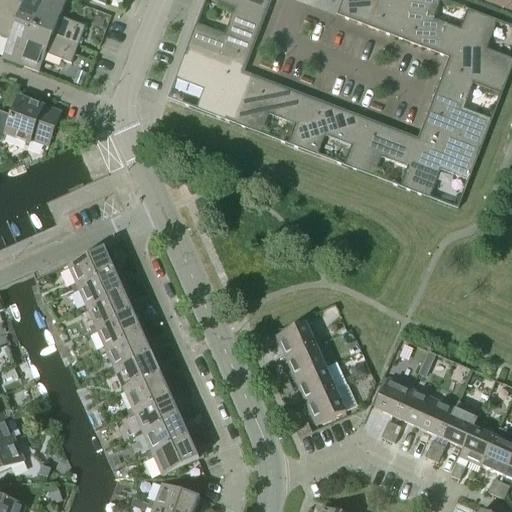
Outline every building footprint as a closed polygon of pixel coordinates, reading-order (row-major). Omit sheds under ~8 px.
[(0,0),(0,17),(34,30),(45,0),(24,0),(23,5),(8,0),(0,0)] [(85,29),(60,19),(67,1),(64,0),(45,0),(34,30),(78,47),(85,29)] [(246,69),(264,22),(206,0),(186,54),(232,71),(234,64),(246,69)] [(206,0),(264,22),(272,0),(206,0)] [(393,40),(408,0),(343,0),(336,18),(393,40)] [(449,60),(468,12),(436,0),(408,0),(393,40),(449,60)] [(444,74),(502,96),(511,68),(511,28),(468,12),(449,60),(444,74)] [(20,67),(34,30),(0,17),(0,38),(9,42),(2,60),(20,67)] [(78,47),(34,30),(20,67),(39,74),(46,56),(71,66),(78,47)] [(232,125),(251,77),(244,75),(246,69),(234,64),(232,71),(186,54),(168,101),(232,125)] [(481,149),(502,96),(444,74),(424,127),(481,149)] [(289,147),(307,99),(251,77),(232,125),(289,147)] [(48,149),(61,115),(19,99),(12,118),(0,113),(0,144),(4,143),(6,138),(29,146),(31,142),(48,149)] [(345,168),(363,120),(307,99),(289,147),(345,168)] [(419,141),(418,141),(363,120),(345,168),(401,190),(419,141)] [(401,190),(458,211),(481,149),(424,127),(418,141),(419,141),(401,190)] [(72,292),(119,271),(115,263),(111,265),(106,253),(110,251),(109,249),(68,268),(76,286),(70,288),(72,292)] [(128,292),(125,283),(120,286),(115,274),(119,272),(119,271),(72,292),(74,296),(79,293),(87,310),(128,292)] [(91,334),(138,313),(134,304),(129,306),(124,295),(129,293),(128,292),(87,310),(94,327),(89,330),(91,334)] [(147,333),(143,325),(139,327),(134,316),(138,314),(138,313),(91,334),(92,337),(98,335),(106,352),(147,333)] [(316,348),(305,325),(276,338),(286,361),(316,348)] [(109,375),(156,354),(153,346),(148,348),(143,337),(147,334),(147,333),(106,352),(113,369),(108,372),(109,375)] [(273,347),(268,337),(255,343),(259,353),(273,347)] [(326,370),(316,348),(286,361),(296,384),(326,370)] [(124,394),(166,375),(162,367),(158,369),(152,358),(157,356),(156,354),(109,375),(111,379),(117,377),(124,394)] [(335,392),(326,370),(296,384),(306,405),(335,392)] [(175,396),(171,388),(167,390),(162,379),(166,377),(166,375),(124,394),(132,411),(127,414),(128,417),(175,396)] [(290,386),(287,378),(273,384),(277,392),(290,386)] [(397,421),(411,392),(388,382),(375,411),(397,421)] [(294,394),(290,386),(277,392),(281,400),(294,394)] [(346,415),(335,392),(306,405),(316,428),(346,415)] [(420,431),(433,402),(411,392),(397,421),(420,431)] [(143,436),(184,417),(181,409),(176,411),(171,400),(176,397),(175,396),(128,417),(130,421),(135,419),(143,436)] [(441,441),(455,411),(433,402),(420,431),(441,441)] [(472,430),(474,431),(481,414),(458,404),(455,411),(441,441),(463,451),(472,430)] [(0,424),(11,419),(9,415),(4,418),(0,409),(0,424)] [(147,459),(194,437),(190,430),(185,432),(180,420),(185,418),(184,417),(143,436),(151,453),(145,455),(147,459)] [(0,449),(15,443),(7,426),(13,423),(11,419),(0,424),(0,449)] [(388,443),(395,427),(388,424),(381,440),(388,443)] [(312,435),(308,425),(294,431),(299,440),(312,435)] [(394,446),(401,430),(395,427),(388,443),(394,446)] [(482,470),(496,440),(495,440),(474,431),(472,430),(463,451),(450,479),(460,483),(468,464),(482,470)] [(504,480),(511,461),(511,435),(499,430),(495,440),(496,440),(482,470),(504,480)] [(204,459),(199,450),(195,452),(190,441),(194,439),(194,437),(147,459),(149,463),(154,460),(162,478),(204,459)] [(0,475),(30,462),(28,457),(22,460),(15,443),(0,449),(0,475)] [(432,463),(439,447),(432,444),(425,460),(432,463)] [(438,466),(445,450),(439,447),(432,463),(438,466)] [(495,499),(501,485),(493,482),(488,495),(495,499)] [(504,502),(510,489),(501,485),(495,499),(504,502)] [(195,511),(199,503),(204,505),(205,503),(162,487),(155,505),(150,503),(148,507),(162,511),(195,511)] [(0,511),(30,511),(31,511),(0,498),(0,511)]
